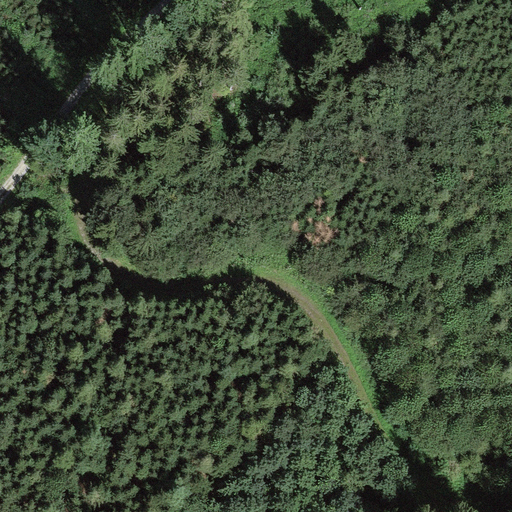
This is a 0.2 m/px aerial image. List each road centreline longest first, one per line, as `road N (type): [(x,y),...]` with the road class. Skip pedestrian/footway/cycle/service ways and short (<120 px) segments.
road 1 (track): [(229,0),(102,126),(77,189),(81,234),(105,263),(150,284),(255,281),(294,292),(324,320),(398,461),(470,511)]
road 2 (track): [(169,0),(72,97),(0,195)]
